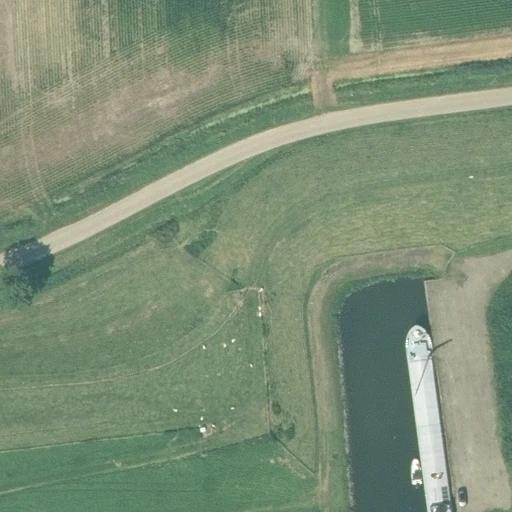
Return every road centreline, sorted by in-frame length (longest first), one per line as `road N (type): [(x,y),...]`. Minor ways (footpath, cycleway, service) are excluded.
road 1 (unclassified): [(511,99),(303,129),(228,155),(0,265)]
road 2 (unclassified): [(483,511),(460,303),(477,274),(511,259)]
